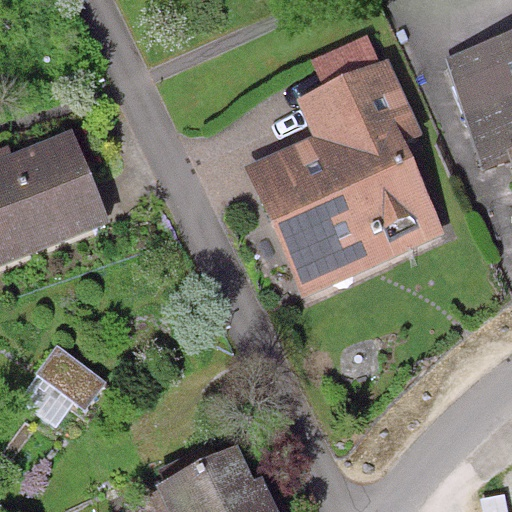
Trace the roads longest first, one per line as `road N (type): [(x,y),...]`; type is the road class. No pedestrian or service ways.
road 1 (residential): [(342,511),(93,0)]
road 2 (residential): [(389,511),(511,386)]
